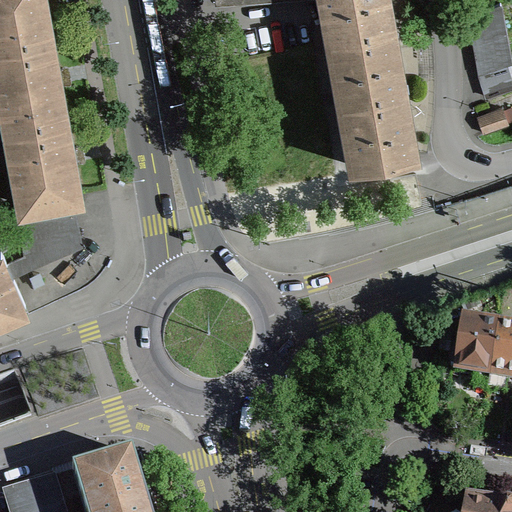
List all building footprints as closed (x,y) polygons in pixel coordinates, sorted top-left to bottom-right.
[(73,151),(67,117),(59,75),(52,35),(45,0),(0,0),(0,91),(3,109),(4,109),(8,127),(10,142),(9,143),(17,187),(18,186),(22,204),(37,201),(72,195),(81,193),(73,151)] [(336,68),(342,101),(348,132),(354,165),(413,155),(411,141),(414,141),(407,101),(403,102),(401,90),(399,78),(403,77),(395,38),(392,39),(390,27),(388,15),(391,15),(388,0),(323,0),(325,5),(331,37),(336,68)] [(475,48),(479,72),(481,77),(487,95),(511,85),(511,79),(506,62),(511,60),(506,31),(501,2),(469,14),(474,43),(475,48)] [(479,116),(485,132),(508,123),(502,107),(479,116)] [(72,195),(37,201),(48,259),(81,244),(74,204),(72,195)] [(0,314),(25,304),(1,247),(0,247),(0,314)] [(511,326),(463,319),(458,349),(453,349),(451,367),(462,372),(499,378),(511,379),(511,326)] [(149,511),(144,493),(133,455),(75,472),(87,511),(149,511)] [(65,466),(67,472),(26,485),(5,492),(11,511),(87,511),(75,472),(74,473),(72,464),(65,466)] [(511,511),(511,504),(511,503),(475,498),(466,496),(463,511),(511,511)]
